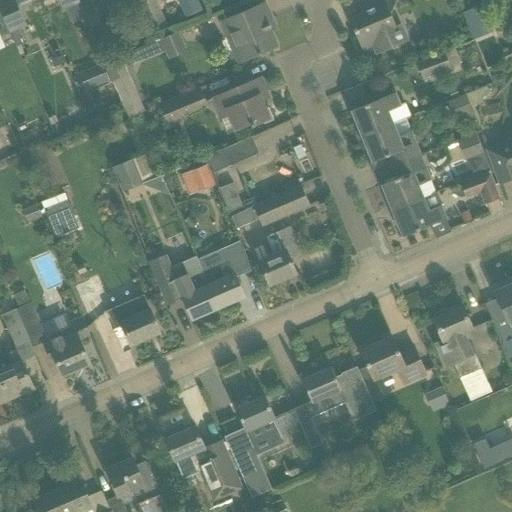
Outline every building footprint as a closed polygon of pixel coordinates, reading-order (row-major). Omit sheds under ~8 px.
[(25,25),(13,0),(2,0),(0,1),(0,8),(17,47),(28,42),(21,27),(25,25)] [(78,2),(77,0),(60,0),(64,9),(78,2)] [(145,0),(158,30),(166,27),(154,0),(144,0),(145,0)] [(182,0),(179,2),(185,17),(202,10),(197,0),(182,0)] [(373,46),(377,55),(408,42),(400,24),(396,26),(384,0),(377,0),(359,8),(362,15),(349,20),(362,50),(373,46)] [(235,37),(245,60),(276,47),(267,25),(272,23),(264,4),(222,23),(229,39),(235,37)] [(481,4),(462,12),(472,35),(488,27),(490,27),(481,4)] [(84,11),(91,29),(103,24),(95,7),(84,11)] [(0,11),(0,36),(3,43),(12,39),(0,11)] [(178,32),(164,36),(169,55),(184,50),(178,32)] [(511,48),(500,53),(504,62),(511,59),(511,48)] [(417,62),(425,80),(452,69),(445,51),(417,62)] [(111,62),(104,65),(107,71),(113,84),(129,117),(129,118),(145,111),(144,110),(126,69),(121,57),(111,62)] [(102,64),(78,74),(85,92),(109,82),(102,64)] [(212,98),(228,135),(249,126),(251,130),(274,121),(268,108),(266,109),(260,95),(268,92),(261,77),(212,98)] [(159,104),(168,126),(181,120),(178,114),(206,102),(200,87),(159,104)] [(351,111),(362,137),(407,118),(410,117),(405,103),(401,104),(396,92),(371,103),(351,111)] [(447,101),(455,123),(474,116),(465,93),(447,101)] [(392,124),(362,137),(372,163),(389,156),(394,168),(422,156),(412,131),(397,137),(392,124)] [(459,140),(466,161),(484,155),(476,133),(459,140)] [(207,156),(214,173),(259,154),(252,137),(207,156)] [(511,140),(487,150),(499,184),(511,179),(511,140)] [(294,149),(298,159),(305,156),(300,146),(294,149)] [(398,178),(381,185),(392,210),(422,198),(418,186),(432,180),(422,156),(394,168),(398,178)] [(142,184),(131,159),(112,167),(122,192),(142,184)] [(193,171),(190,172),(198,192),(215,186),(213,182),(207,165),(193,171)] [(490,170),(475,176),(477,181),(478,184),(481,192),(485,203),(500,197),(490,170)] [(219,189),(228,213),(242,207),(233,183),(219,189)] [(231,217),(237,229),(259,219),(262,226),(310,205),(301,186),(254,207),(231,217)] [(430,225),(436,239),(447,234),(447,233),(451,232),(446,219),(436,192),(392,210),(403,237),(430,225)] [(55,207),(46,210),(46,211),(46,212),(50,223),(52,226),(56,237),(78,228),(74,218),(68,202),(55,207)] [(24,210),(29,223),(43,217),(37,204),(24,210)] [(260,262),(269,285),(296,274),(290,259),(301,254),(290,228),(289,227),(266,237),(274,256),(260,262)] [(228,262),(203,272),(217,308),(244,296),(235,277),(251,270),(238,241),(222,248),(228,262)] [(182,298),(192,319),(217,308),(203,272),(203,273),(196,257),(170,268),(164,255),(150,262),(159,284),(167,304),(182,298)] [(75,286),(90,321),(104,315),(89,280),(75,286)] [(511,284),(495,292),(505,315),(510,327),(511,326),(511,284)] [(122,326),(131,346),(160,333),(149,309),(150,309),(143,295),(107,312),(114,329),(122,326)] [(17,310),(31,341),(45,335),(32,303),(17,310)] [(435,318),(433,319),(442,341),(436,344),(444,362),(446,367),(454,364),(461,378),(482,369),(475,354),(473,356),(463,333),(473,329),(471,325),(463,306),(447,313),(443,310),(434,314),(435,318)] [(10,330),(17,347),(31,341),(17,310),(2,316),(10,330)] [(54,357),(63,376),(89,364),(79,341),(91,335),(83,317),(71,323),(73,327),(42,340),(50,358),(54,357)] [(392,337),(361,351),(368,367),(374,380),(397,370),(403,385),(426,375),(421,364),(413,345),(398,352),(392,337)] [(510,339),(502,342),(509,357),(509,358),(511,357),(511,337),(511,338),(510,339)] [(0,356),(0,374),(10,398),(33,388),(25,369),(21,360),(20,361),(15,350),(0,356)] [(294,409),(311,449),(322,444),(311,417),(345,402),(353,420),(376,411),(357,367),(341,374),(342,375),(336,377),(332,368),(302,380),(311,402),(294,409)] [(482,369),(461,378),(470,400),(471,402),(482,397),(479,390),(478,381),(485,378),(482,369)] [(0,402),(10,398),(0,374),(0,402)] [(441,387),(425,394),(425,396),(431,408),(447,400),(441,387)] [(264,438),(270,449),(284,443),(274,419),(275,419),(265,397),(249,404),(248,401),(238,405),(239,408),(236,409),(244,428),(246,432),(247,431),(252,443),(264,438)] [(170,437),(166,439),(174,458),(175,462),(176,461),(181,473),(199,465),(214,500),(241,488),(229,460),(221,442),(205,449),(195,427),(181,433),(178,430),(170,434),(170,437)] [(244,428),(225,436),(252,498),(272,489),(252,444),(252,443),(247,431),(246,432),(244,428)] [(486,439),(474,444),(485,470),(511,458),(511,439),(490,449),(486,439)] [(166,511),(168,510),(148,463),(137,468),(131,454),(130,454),(132,458),(106,469),(118,497),(140,488),(142,493),(140,494),(143,500),(138,502),(142,511),(166,511)] [(81,511),(92,508),(80,480),(34,500),(39,511),(81,511)] [(109,509),(110,511),(126,511),(123,503),(109,509)]
